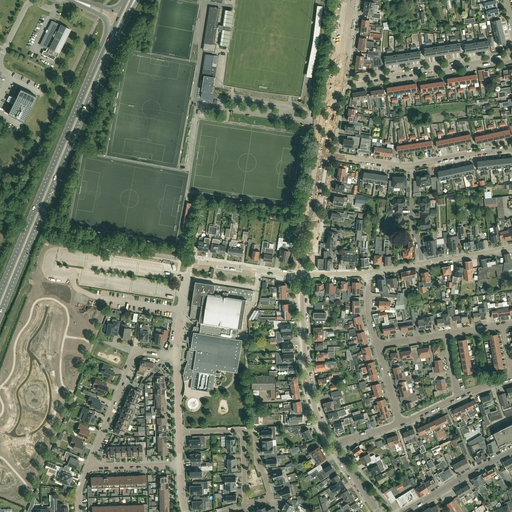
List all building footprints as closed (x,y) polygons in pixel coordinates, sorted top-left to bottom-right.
[(378,5),(378,0),(372,0),(372,2),(369,2),(368,1),(365,0),(364,1),(364,4),(365,6),(364,7),(374,9),(374,5),(378,5)] [(497,6),(495,0),(494,0),(484,3),(485,8),(486,11),(496,8),(496,6),(497,6)] [(215,52),(216,45),(213,44),(218,9),(210,7),(204,50),(215,52)] [(378,14),(373,13),(374,9),(364,7),(363,13),(373,15),(372,18),(380,19),(381,15),(378,14)] [(498,8),(496,8),(486,11),(488,20),(498,17),(498,14),(499,14),(498,8)] [(232,11),(225,10),(222,26),(222,30),(220,46),(227,47),(232,11)] [(377,25),(369,24),(369,20),(363,19),(362,26),(368,26),(377,28),(383,29),(384,27),(377,26),(377,25)] [(500,19),(492,21),(493,27),(502,25),(500,19)] [(52,21),(40,45),(45,47),(46,46),(48,46),(45,52),(43,51),(42,54),(46,57),(54,60),(55,57),(56,57),(70,30),(57,23),(57,24),(52,22),(52,21)] [(505,37),(496,39),(497,45),(506,43),(505,37)] [(374,42),(366,41),(367,39),(360,38),(359,38),(358,41),(359,41),(359,44),(372,46),(372,45),(373,46),(374,42)] [(217,95),(213,89),(214,87),(217,65),(216,65),(217,56),(205,54),(202,75),(201,75),(201,80),(204,81),(201,97),(203,101),(207,101),(214,102),(217,103),(218,100),(217,100),(218,96),(217,95)] [(373,64),(373,60),(374,55),(367,54),(367,57),(370,57),(370,60),(364,59),(364,57),(357,56),(356,62),(373,64)] [(374,67),(381,66),(380,56),(374,55),(373,60),(373,64),(374,67)] [(374,67),(373,64),(356,62),(355,68),(362,69),(362,66),(366,67),(370,68),(370,69),(374,70),(374,67)] [(486,80),(485,70),(478,71),(480,81),(486,80)] [(38,81),(34,87),(42,92),(46,85),(38,81)] [(26,92),(20,89),(16,99),(15,99),(14,98),(14,99),(12,98),(10,102),(12,103),(11,103),(13,104),(8,114),(24,122),(34,102),(37,97),(26,92)] [(370,94),(367,94),(366,91),(365,91),(365,90),(363,90),(362,92),(359,92),(361,100),(361,99),(362,102),(364,102),(363,99),(367,99),(369,109),(372,110),(370,94)] [(380,108),(377,91),(371,91),(372,98),(375,98),(376,101),(377,108),(380,108)] [(361,100),(359,92),(353,93),(352,94),(351,95),(349,106),(352,106),(351,106),(356,107),(357,104),(357,105),(357,100),(361,100)] [(511,99),(508,100),(508,102),(502,103),(500,103),(500,107),(511,105),(511,99)] [(355,113),(356,110),(359,111),(359,107),(356,107),(351,106),(351,109),(349,109),(348,115),(361,117),(362,114),(355,113)] [(511,106),(511,107),(509,107),(509,111),(508,111),(502,112),(502,118),(508,117),(508,118),(509,117),(509,115),(511,114),(511,106)] [(361,119),(361,117),(348,115),(347,121),(350,121),(349,123),(362,126),(363,123),(358,122),(358,119),(361,119)] [(361,132),(362,126),(349,123),(349,126),(346,125),(345,132),(359,134),(359,132),(361,132)] [(427,136),(427,133),(424,133),(425,138),(425,142),(427,148),(433,147),(431,140),(428,140),(428,136),(427,136)] [(358,145),(359,138),(353,137),(352,141),(344,139),(343,146),(344,147),(346,148),(347,147),(353,148),(353,144),(358,145)] [(371,139),(361,138),(359,152),(369,154),(371,139)] [(380,155),(381,146),(381,143),(372,141),(371,151),(374,151),(374,154),(380,155)] [(345,175),(346,169),(346,166),(342,165),(342,168),(339,168),(338,174),(345,175)] [(432,189),(436,188),(436,181),(431,182),(430,174),(429,175),(428,174),(426,174),(426,175),(423,176),(425,186),(431,184),(432,189)] [(419,187),(425,186),(423,176),(421,176),(420,175),(418,176),(418,177),(417,177),(418,185),(413,186),(413,193),(420,191),(419,187)] [(394,187),(400,187),(400,177),(398,177),(397,176),(395,176),(394,177),(393,177),(393,185),(389,185),(388,192),(394,192),(394,188),(394,187)] [(406,192),(410,192),(410,185),(406,185),(406,177),(405,176),(403,176),(402,177),(400,177),(400,187),(406,187),(406,192)] [(344,192),(344,188),(351,189),(352,184),(341,183),(341,185),(336,184),(336,187),(335,187),(335,190),(335,191),(337,191),(344,192)] [(348,197),(344,197),(344,198),(334,196),(333,205),(346,207),(347,202),(348,202),(348,197)] [(364,208),(366,197),(356,196),(355,208),(361,209),(361,210),(365,210),(365,208),(364,208)] [(402,206),(405,206),(405,199),(401,199),(400,198),(398,198),(397,199),(394,199),(394,206),(395,206),(395,212),(402,212),(402,206)] [(419,206),(422,206),(422,212),(429,213),(429,206),(430,206),(430,199),(427,199),(427,198),(423,198),(423,199),(419,199),(419,206)] [(190,228),(195,204),(188,203),(183,227),(190,228)] [(341,221),(342,217),(347,218),(348,215),(353,217),(354,213),(349,212),(345,211),(344,214),(337,212),(337,213),(332,212),(332,215),(331,216),(330,217),(331,218),(331,219),(341,221)] [(405,228),(405,221),(402,221),(402,214),(395,214),(395,221),(394,221),(391,221),(391,228),(397,228),(397,229),(401,229),(401,228),(405,228)] [(422,221),(419,221),(419,228),(423,228),(424,229),(426,229),(427,228),(430,228),(430,221),(429,221),(429,215),(422,214),(422,221)] [(493,226),(494,232),(490,233),(491,236),(490,236),(492,243),(493,244),(495,244),(495,243),(498,242),(497,238),(500,238),(499,225),(493,226)] [(511,239),(509,229),(504,230),(503,225),(499,226),(500,238),(505,237),(506,240),(508,239),(508,240),(511,239)] [(337,241),(338,233),(328,231),(327,234),(328,234),(327,239),(337,241)] [(445,249),(446,249),(445,244),(448,243),(447,233),(444,233),(444,244),(441,244),(438,245),(438,250),(437,250),(438,257),(445,256),(445,249)] [(474,249),(473,242),(472,242),(472,235),(470,235),(470,234),(468,234),(469,242),(464,243),(465,249),(468,249),(468,250),(474,249)] [(437,245),(437,240),(436,240),(435,239),(432,240),(431,237),(427,237),(428,241),(427,241),(428,248),(424,248),(424,255),(436,253),(435,245),(437,245)] [(449,244),(450,250),(456,250),(455,241),(451,242),(451,237),(448,238),(448,241),(449,244)] [(476,242),(476,245),(475,245),(475,249),(477,249),(477,250),(485,249),(483,241),(481,241),(480,237),(475,238),(476,242)] [(218,252),(219,245),(220,240),(213,239),(212,244),(211,251),(215,252),(215,253),(217,253),(217,252),(218,252)] [(335,249),(337,241),(327,239),(327,244),(325,243),(325,247),(335,249)] [(224,241),(223,246),(219,245),(218,252),(219,253),(221,254),(221,253),(225,254),(226,246),(227,241),(224,241)] [(409,248),(403,248),(403,250),(401,250),(401,257),(406,257),(406,258),(412,258),(412,251),(413,251),(413,241),(408,242),(409,248)] [(228,254),(235,255),(236,248),(237,243),(230,242),(229,247),(228,254)] [(272,262),(274,249),(267,248),(268,242),(263,242),(262,253),(265,253),(263,260),(272,262)] [(241,244),(240,248),(236,248),(235,255),(242,256),(244,249),(243,249),(244,244),(241,244)] [(253,251),(251,258),(259,260),(260,252),(255,251),(256,245),(253,245),(252,250),(253,251)] [(292,252),(293,247),(282,246),(279,260),(287,261),(289,252),(292,252)] [(332,264),(332,260),(332,259),(331,259),(331,251),(331,249),(325,248),(324,251),(323,251),(323,259),(318,259),(318,269),(319,270),(330,270),(330,264),(332,264)] [(357,266),(357,260),(358,256),(355,255),(355,253),(355,252),(355,251),(354,251),(350,251),(350,255),(349,264),(354,264),(353,266),(357,266)] [(361,266),(368,266),(368,258),(365,258),(364,252),(361,252),(362,258),(360,258),(361,266)] [(509,253),(504,254),(506,261),(503,261),(504,264),(503,264),(504,266),(503,266),(503,268),(504,268),(505,269),(510,268),(510,265),(511,264),(511,260),(511,261),(509,253)] [(349,264),(350,255),(342,254),(341,256),(341,263),(341,265),(344,265),(344,264),(349,264)] [(487,272),(491,271),(490,267),(490,266),(489,267),(488,261),(487,259),(484,259),(483,259),(482,259),(481,260),(480,260),(482,270),(478,270),(478,280),(478,281),(488,278),(487,272)] [(498,264),(496,259),(488,261),(489,267),(490,266),(497,265),(498,269),(497,270),(498,275),(497,275),(498,278),(501,278),(503,268),(503,266),(503,265),(503,263),(498,264)] [(470,269),(473,269),(472,261),(464,262),(465,269),(464,270),(466,281),(472,280),(470,269)] [(462,277),(463,267),(462,267),(462,266),(458,265),(458,267),(457,266),(457,272),(456,271),(455,278),(452,278),(452,282),(452,285),(456,285),(457,280),(458,277),(462,277)] [(447,274),(448,279),(450,279),(449,274),(451,274),(450,266),(442,267),(443,275),(447,274)] [(411,284),(409,271),(402,272),(402,280),(405,280),(407,289),(403,289),(403,293),(401,293),(400,300),(396,301),(395,308),(395,309),(406,308),(409,289),(411,289),(411,284)] [(431,286),(430,277),(428,277),(427,272),(421,273),(423,282),(419,283),(419,287),(423,286),(423,287),(431,286)] [(396,278),(390,279),(388,279),(388,284),(390,283),(391,287),(393,286),(394,288),(397,288),(397,286),(396,278)] [(386,287),(385,279),(378,280),(380,288),(382,288),(382,291),(382,294),(389,294),(389,291),(385,291),(385,287),(386,287)] [(239,328),(242,329),(243,323),(244,323),(247,306),(246,306),(246,300),(252,301),(253,291),(195,282),(194,290),(191,310),(190,318),(196,319),(198,319),(196,327),(194,327),(194,328),(193,329),(193,330),(193,331),(192,332),(191,333),(191,334),(190,335),(190,336),(189,338),(188,343),(188,344),(189,345),(189,346),(189,347),(189,348),(190,350),(187,351),(186,360),(188,361),(187,363),(186,364),(186,366),(185,368),(184,371),(184,373),(184,375),(184,376),(184,377),(184,378),(184,379),(184,380),(184,381),(190,379),(190,378),(193,376),(197,375),(199,375),(204,374),(210,374),(212,375),(215,375),(217,375),(219,376),(220,376),(221,374),(221,369),(235,371),(237,372),(242,340),(237,339),(239,328)] [(333,290),(333,283),(327,282),(326,294),(330,294),(329,298),(331,300),(332,300),(332,302),(334,302),(335,300),(335,293),(336,290),(333,290)] [(379,309),(389,309),(389,312),(393,312),(395,313),(395,311),(395,309),(395,308),(390,308),(390,302),(380,301),(379,309)] [(505,315),(503,308),(502,302),(499,303),(496,303),(498,309),(499,316),(505,315)] [(290,310),(290,303),(286,304),(286,303),(279,303),(280,311),(282,311),(290,310)] [(324,311),(325,303),(315,303),(315,310),(321,310),(321,311),(324,311)] [(460,322),(462,322),(461,315),(460,309),(458,309),(458,311),(455,311),(454,307),(451,308),(452,315),(455,315),(456,323),(457,323),(457,324),(460,324),(460,322)] [(452,315),(451,308),(450,308),(447,308),(448,314),(443,315),(444,325),(450,324),(449,316),(452,315)] [(262,320),(262,318),(260,318),(260,310),(255,310),(249,320),(260,321),(260,320),(262,320)] [(291,318),(290,310),(282,311),(280,311),(277,311),(278,319),(291,318)] [(389,324),(388,320),(389,320),(388,316),(387,311),(379,313),(380,317),(384,317),(385,323),(382,323),(383,328),(384,335),(390,334),(389,324)] [(362,322),(360,316),(354,318),(354,320),(349,322),(349,323),(349,325),(362,322)] [(117,335),(119,321),(116,321),(117,319),(112,319),(111,324),(108,323),(107,325),(106,325),(106,324),(104,329),(104,330),(105,331),(106,331),(106,335),(108,335),(108,337),(111,337),(111,336),(113,336),(113,334),(117,335)] [(281,332),(283,332),(283,331),(291,331),(291,330),(291,324),(280,325),(280,321),(274,321),(275,328),(281,328),(281,332)] [(129,339),(130,329),(126,328),(127,325),(121,324),(119,334),(123,335),(122,339),(126,339),(126,338),(129,339)] [(144,325),(137,324),(136,332),(139,333),(138,340),(142,341),(143,342),(146,343),(147,342),(148,339),(147,337),(148,332),(143,331),(144,325)] [(168,330),(161,329),(160,333),(159,334),(156,333),(154,343),(161,344),(162,340),(166,340),(168,330)] [(292,330),(291,330),(291,331),(283,331),(283,332),(283,335),(276,336),(277,338),(269,338),(269,342),(284,341),(283,338),(293,337),(292,330)] [(366,337),(364,331),(358,333),(359,336),(356,337),(353,338),(354,341),(366,337)] [(293,347),(293,344),(289,344),(289,341),(277,342),(278,347),(283,347),(283,351),(293,351),(294,351),(294,347),(293,347)] [(324,346),(325,346),(325,345),(328,345),(328,341),(323,341),(323,342),(320,342),(320,343),(316,343),(316,349),(324,349),(324,346)] [(362,348),(363,351),(360,352),(357,353),(351,355),(352,356),(352,358),(370,352),(369,346),(362,348)] [(433,349),(430,350),(429,347),(424,348),(426,358),(430,357),(431,362),(435,361),(434,357),(433,349)] [(426,358),(424,348),(419,349),(419,352),(416,352),(417,364),(422,363),(421,358),(426,358)] [(417,364),(416,352),(412,353),(411,350),(406,351),(408,361),(412,360),(413,365),(417,364)] [(408,361),(406,351),(401,352),(401,355),(398,355),(399,362),(399,366),(400,367),(404,366),(403,361),(408,361)] [(324,357),(330,357),(334,357),(334,352),(321,353),(321,354),(316,354),(317,360),(325,360),(324,357)] [(372,358),(370,352),(352,358),(353,360),(365,357),(366,360),(372,358)] [(399,362),(398,355),(397,352),(391,353),(392,360),(395,360),(395,363),(399,362)] [(281,359),(281,364),(288,364),(292,364),(292,361),(294,361),(294,354),(284,354),(284,358),(281,359)] [(443,366),(442,359),(439,359),(438,356),(434,357),(435,361),(436,366),(436,367),(443,366)] [(145,370),(146,362),(140,361),(139,370),(137,370),(136,373),(143,376),(145,372),(145,370)] [(362,371),(375,367),(374,365),(375,365),(374,362),(373,362),(372,362),(372,361),(369,362),(369,363),(367,364),(367,366),(362,368),(362,369),(356,370),(357,373),(359,372),(362,371)] [(158,369),(154,365),(152,364),(153,363),(146,362),(145,370),(151,371),(153,373),(158,369)] [(337,366),(336,362),(325,363),(316,364),(317,371),(325,370),(325,368),(329,368),(329,367),(337,366)] [(401,372),(400,367),(399,366),(399,362),(395,363),(396,367),(393,368),(395,374),(402,372),(401,372)] [(110,366),(103,364),(101,369),(104,370),(102,374),(110,377),(110,378),(112,379),(113,376),(114,372),(108,370),(110,366)] [(292,366),(288,366),(288,364),(281,364),(279,364),(280,370),(288,370),(288,373),(296,373),(296,367),(292,367),(292,366)] [(443,371),(443,366),(436,367),(436,366),(433,367),(434,372),(429,373),(429,375),(430,377),(441,375),(441,371),(443,371)] [(376,373),(375,367),(362,371),(363,374),(369,372),(370,374),(364,376),(364,377),(376,373)] [(164,382),(163,375),(162,376),(162,374),(158,369),(153,373),(151,376),(152,377),(156,377),(156,382),(164,382)] [(412,379),(410,375),(406,376),(404,371),(401,372),(402,372),(395,374),(397,379),(399,379),(400,382),(412,379)] [(318,378),(319,385),(327,383),(326,379),(333,378),(332,373),(329,373),(329,376),(326,376),(322,376),(322,377),(318,378)] [(445,383),(445,378),(442,379),(441,375),(430,377),(430,381),(435,380),(436,385),(445,383)] [(275,390),(275,376),(272,376),(252,377),(252,390),(253,390),(253,395),(259,395),(259,390),(267,390),(267,394),(272,394),(272,399),(275,398),(275,390)] [(297,377),(289,378),(287,378),(288,381),(283,382),(283,381),(278,382),(278,383),(278,385),(281,385),(283,385),(298,383),(297,377)] [(108,388),(108,387),(105,386),(106,383),(95,379),(93,385),(97,387),(96,390),(105,394),(106,391),(107,391),(108,389),(108,388)] [(412,388),(411,384),(413,383),(412,379),(400,382),(401,386),(399,387),(400,392),(410,389),(412,388)] [(446,388),(445,383),(436,385),(437,391),(434,391),(435,397),(444,392),(444,389),(446,388)] [(139,395),(140,392),(141,390),(137,388),(136,390),(131,388),(129,394),(138,397),(138,398),(139,395)] [(383,395),(381,389),(375,391),(376,394),(373,395),(373,398),(371,398),(371,401),(377,399),(376,397),(383,395)] [(417,396),(415,392),(411,393),(410,389),(400,392),(402,397),(404,396),(405,399),(417,396)] [(333,401),(324,404),(326,411),(337,408),(341,406),(340,403),(339,399),(338,399),(338,398),(342,397),(340,390),(330,393),(332,399),(333,399),(334,401),(333,401)] [(100,400),(96,398),(97,395),(89,392),(88,395),(89,396),(87,401),(91,403),(90,406),(99,410),(101,403),(99,402),(100,400)] [(480,405),(483,416),(487,414),(485,410),(484,407),(488,405),(487,403),(492,401),(491,398),(492,397),(491,393),(485,394),(486,396),(481,397),(483,404),(480,405)] [(509,407),(505,393),(498,395),(503,409),(509,407)] [(136,400),(138,397),(129,394),(127,399),(136,402),(135,403),(136,403),(137,400),(136,400)] [(405,409),(415,406),(413,402),(418,400),(417,396),(405,399),(406,403),(404,404),(405,409)] [(134,405),(135,403),(136,402),(127,399),(124,404),(134,408),(135,406),(134,405)] [(384,399),(378,401),(376,402),(377,405),(374,406),(375,409),(386,405),(384,399)] [(475,400),(474,399),(472,400),(472,401),(470,402),(475,414),(478,413),(475,407),(478,406),(475,400)] [(473,416),(475,414),(470,402),(464,405),(467,411),(470,410),(473,416)] [(136,409),(134,408),(124,404),(122,409),(134,414),(136,409)] [(467,411),(464,405),(459,407),(465,421),(467,420),(465,416),(466,416),(465,412),(467,411)] [(156,415),(156,412),(165,412),(164,406),(154,406),(151,406),(151,412),(146,412),(146,415),(152,415),(156,415)] [(301,411),(302,411),(301,406),(284,408),(280,408),(280,410),(281,410),(282,410),(282,411),(290,410),(290,412),(294,412),(294,415),(301,414),(301,411)] [(96,418),(92,416),(94,411),(83,407),(81,412),(84,413),(82,420),(89,423),(90,421),(94,422),(96,418)] [(465,421),(459,407),(453,410),(454,412),(452,414),(455,421),(461,418),(464,426),(467,425),(465,421)] [(132,419),(134,414),(122,409),(120,415),(132,419)] [(338,411),(337,411),(333,412),(333,413),(328,415),(330,421),(340,418),(339,417),(346,414),(345,409),(338,411)] [(382,420),(390,418),(389,415),(390,415),(389,411),(388,412),(388,411),(381,413),(382,416),(380,417),(381,418),(377,419),(379,425),(383,424),(382,420)] [(370,420),(368,415),(367,412),(354,416),(355,418),(354,418),(356,424),(370,420)] [(132,419),(120,415),(118,420),(130,425),(132,419)] [(345,432),(343,426),(352,423),(352,425),(356,424),(354,418),(355,418),(354,416),(344,419),(345,422),(342,422),(342,421),(334,423),(336,430),(338,429),(339,434),(345,432)] [(453,424),(449,417),(446,418),(445,416),(439,418),(442,424),(445,430),(447,429),(444,423),(447,422),(449,426),(453,424)] [(442,424),(439,418),(439,419),(438,418),(436,419),(436,420),(434,421),(437,427),(442,437),(443,440),(445,439),(441,429),(439,426),(442,424)] [(130,425),(118,420),(116,425),(126,429),(128,430),(130,425)] [(437,427),(434,421),(428,423),(431,430),(431,429),(434,428),(435,432),(436,431),(439,438),(442,437),(437,427)] [(431,430),(428,423),(423,426),(426,432),(429,431),(430,433),(433,432),(431,429),(431,430)] [(87,439),(90,432),(86,430),(87,427),(79,424),(77,430),(79,431),(77,435),(87,439)] [(126,429),(116,425),(114,431),(123,435),(124,432),(125,429),(126,429)] [(508,426),(494,433),(500,448),(507,445),(506,444),(511,441),(511,425),(509,428),(508,426)] [(273,436),(276,436),(275,426),(269,427),(269,430),(262,430),(262,431),(261,431),(261,434),(262,434),(262,437),(269,437),(273,436)] [(313,438),(308,429),(305,430),(304,428),(301,430),(301,428),(300,426),(288,427),(289,430),(291,434),(293,432),(294,435),(299,433),(300,435),(303,433),(306,440),(308,439),(309,440),(313,438)] [(428,435),(426,432),(423,426),(421,427),(420,426),(417,428),(418,428),(418,429),(422,438),(425,437),(427,436),(428,435)] [(413,429),(408,431),(413,442),(415,441),(416,443),(419,441),(418,439),(417,439),(416,436),(413,429)] [(413,442),(408,431),(403,433),(406,440),(409,446),(412,444),(411,443),(413,442)] [(232,439),(232,435),(226,435),(226,446),(227,446),(227,451),(235,451),(235,447),(236,447),(236,442),(235,443),(235,439),(232,439)] [(397,435),(392,437),(396,448),(401,446),(400,442),(397,435)] [(500,449),(496,439),(493,440),(491,435),(488,437),(491,442),(495,452),(500,449)] [(205,436),(197,436),(197,440),(190,440),(190,444),(189,444),(189,448),(194,448),(194,447),(201,447),(201,443),(205,443),(205,436)] [(273,440),(276,440),(276,436),(273,436),(269,437),(270,440),(262,440),(263,444),(262,444),(263,446),(263,447),(273,446),(273,440)] [(396,448),(392,437),(387,439),(389,444),(385,445),(387,449),(390,448),(391,450),(396,448)] [(491,442),(488,437),(486,438),(488,443),(486,444),(489,455),(495,452),(491,442)] [(82,449),(83,445),(81,445),(83,442),(72,438),(70,444),(74,445),(73,448),(77,450),(77,451),(81,453),(83,449),(82,449)] [(483,450),(484,449),(486,448),(484,440),(468,446),(472,458),(474,457),(477,462),(486,457),(484,453),(483,450)] [(142,449),(144,449),(144,442),(139,442),(139,446),(136,446),(136,456),(139,455),(139,456),(142,456),(141,455),(142,455),(142,449)] [(468,454),(463,442),(458,444),(460,447),(462,448),(464,455),(467,454),(468,454)] [(113,447),(113,443),(111,443),(111,447),(107,447),(107,451),(106,451),(105,454),(107,454),(108,457),(110,456),(110,457),(113,457),(113,456),(113,447)] [(356,455),(362,451),(361,449),(364,446),(362,444),(359,446),(358,445),(355,447),(356,448),(352,450),(354,452),(354,453),(355,455),(356,455)] [(276,452),(275,446),(273,446),(263,447),(263,450),(262,450),(262,453),(263,453),(271,453),(271,456),(274,456),(277,456),(277,452),(276,452)] [(314,458),(323,452),(322,452),(323,451),(322,449),(321,449),(319,447),(316,448),(308,453),(312,459),(314,458)] [(65,466),(64,468),(70,470),(72,467),(75,468),(77,464),(79,460),(75,458),(76,455),(66,451),(64,457),(66,458),(66,459),(66,460),(67,461),(68,462),(67,465),(65,466)] [(326,458),(325,455),(325,454),(324,452),(323,453),(323,452),(314,458),(317,462),(315,463),(317,465),(324,460),(326,458)] [(193,466),(199,466),(201,466),(201,461),(202,461),(201,454),(198,454),(198,453),(194,454),(190,455),(189,455),(189,459),(190,459),(191,461),(193,461),(193,463),(193,466)] [(363,464),(370,460),(372,464),(375,462),(377,461),(381,459),(379,456),(376,457),(374,455),(369,457),(368,454),(360,458),(363,464)] [(231,459),(231,455),(225,456),(225,459),(228,459),(228,470),(236,470),(236,469),(236,464),(235,458),(231,459)] [(281,455),(277,456),(274,456),(274,459),(266,459),(267,460),(266,460),(266,463),(267,463),(267,466),(277,465),(277,462),(280,461),(280,459),(281,459),(281,455)] [(403,464),(400,457),(400,456),(395,459),(397,463),(399,466),(403,464)] [(462,459),(459,461),(456,463),(455,461),(451,463),(453,467),(454,467),(457,472),(470,466),(467,460),(468,460),(466,456),(462,458),(462,459)] [(507,482),(511,479),(511,476),(509,471),(511,469),(511,459),(511,458),(503,462),(507,469),(501,472),(507,482)] [(379,468),(384,466),(381,459),(377,461),(375,462),(377,465),(370,469),(369,470),(370,472),(371,472),(373,475),(380,471),(379,468)] [(419,496),(424,493),(418,482),(417,483),(416,482),(410,470),(409,470),(407,467),(410,466),(407,461),(403,464),(410,478),(409,479),(412,484),(414,483),(415,485),(414,486),(419,496)] [(453,474),(448,467),(445,462),(443,464),(442,461),(439,463),(447,478),(453,474)] [(448,478),(447,478),(439,463),(436,465),(438,469),(439,472),(437,473),(438,474),(442,481),(448,478)] [(334,470),(330,465),(324,469),(321,471),(324,476),(334,470)] [(59,471),(57,477),(59,478),(57,482),(62,483),(62,482),(68,485),(70,480),(72,475),(69,474),(70,470),(64,468),(61,466),(60,467),(59,471)] [(205,466),(201,466),(199,466),(200,470),(190,471),(190,478),(202,477),(202,470),(206,470),(205,466)] [(507,482),(501,472),(501,471),(499,472),(496,466),(487,471),(491,477),(491,478),(495,484),(498,482),(503,489),(509,486),(507,482)] [(287,476),(285,470),(285,469),(285,467),(278,468),(279,471),(272,473),(272,474),(271,474),(272,477),(273,476),(274,480),(274,479),(284,476),(287,476)] [(309,475),(317,470),(316,467),(308,473),(309,475)] [(380,483),(389,479),(398,474),(395,468),(386,472),(376,477),(380,483)] [(319,472),(317,470),(309,475),(311,478),(319,472)] [(437,484),(430,470),(427,471),(431,479),(429,480),(433,487),(437,484)] [(433,487),(429,480),(427,481),(425,478),(422,471),(419,472),(421,475),(428,490),(433,487)] [(491,483),(488,479),(491,477),(487,471),(482,474),(488,484),(491,483)] [(237,477),(236,477),(229,477),(228,474),(222,474),(222,478),(224,477),(224,484),(226,484),(236,483),(236,480),(237,480),(237,477)] [(483,484),(485,483),(480,474),(476,477),(480,486),(484,492),(486,496),(490,494),(485,486),(484,486),(483,484)] [(146,486),(146,478),(146,475),(136,475),(137,488),(139,488),(139,486),(146,486)] [(331,486),(341,480),(337,475),(331,479),(328,481),(329,483),(331,486)] [(428,490),(421,475),(418,477),(420,481),(418,482),(424,493),(428,490)] [(286,482),(284,476),(274,479),(275,480),(274,480),(275,482),(276,485),(283,483),(284,486),(286,486),(290,485),(289,481),(286,482)] [(97,487),(97,477),(93,477),(93,478),(91,478),(91,485),(87,485),(87,493),(88,496),(94,496),(94,493),(92,493),(91,488),(97,487)] [(480,486),(476,477),(471,480),(475,488),(478,487),(479,489),(478,490),(481,494),(484,492),(480,486)] [(328,483),(325,479),(319,484),(317,485),(319,488),(321,487),(328,483)] [(418,497),(412,484),(409,479),(401,482),(390,488),(391,490),(392,490),(394,495),(396,499),(401,507),(418,497)] [(341,480),(331,486),(334,491),(335,491),(336,492),(342,489),(341,487),(344,485),(343,483),(344,483),(344,482),(343,480),(342,480),(341,481),(341,480)] [(190,486),(191,494),(197,494),(204,494),(204,489),(208,489),(208,482),(198,482),(198,486),(190,486)] [(236,484),(236,483),(226,484),(226,490),(223,490),(223,493),(228,493),(229,493),(229,490),(236,490),(236,486),(236,484)] [(292,488),(293,487),(292,484),(290,485),(286,486),(287,489),(280,491),(280,492),(279,492),(280,494),(281,494),(282,497),(294,494),(292,488)] [(469,484),(462,488),(466,494),(467,496),(469,500),(471,499),(470,497),(472,496),(471,494),(473,493),(476,497),(479,496),(476,490),(473,492),(472,490),(469,484)] [(466,494),(462,488),(456,492),(460,497),(466,494)] [(396,499),(394,495),(392,490),(391,490),(390,491),(388,489),(385,492),(386,494),(392,501),(396,499)] [(351,495),(347,490),(341,494),(338,496),(339,498),(343,496),(345,499),(351,495)] [(337,498),(333,492),(328,495),(332,502),(337,498)] [(237,495),(228,495),(228,493),(223,493),(215,494),(215,497),(224,497),(224,499),(226,499),(226,503),(230,503),(230,502),(237,502),(237,495)] [(354,500),(353,499),(354,498),(352,495),(351,495),(345,499),(340,502),(343,507),(348,503),(348,504),(354,500)] [(208,501),(208,497),(199,498),(199,501),(193,501),(193,505),(192,505),(192,509),(196,509),(196,508),(206,508),(206,501),(208,501)] [(97,511),(98,506),(92,506),(92,501),(94,501),(94,498),(88,498),(88,503),(88,504),(88,511),(97,511)] [(50,511),(50,508),(54,508),(54,501),(54,499),(50,499),(50,507),(41,507),(41,509),(41,511),(50,511)] [(446,504),(450,511),(451,511),(463,511),(454,499),(446,504)] [(67,511),(68,510),(68,507),(63,507),(63,504),(57,504),(57,501),(54,501),(54,508),(54,510),(60,510),(60,511),(67,511)] [(510,511),(510,509),(511,508),(511,505),(510,501),(505,503),(506,506),(502,507),(503,511),(510,511)] [(296,510),(299,505),(292,502),(291,505),(287,502),(285,505),(284,505),(282,509),(283,509),(281,511),(282,511),(297,511),(298,511),(297,511),(296,510)] [(358,506),(356,502),(350,506),(352,510),(354,509),(358,506)] [(143,511),(144,511),(147,511),(147,504),(140,505),(139,503),(137,503),(137,511),(143,511)]
